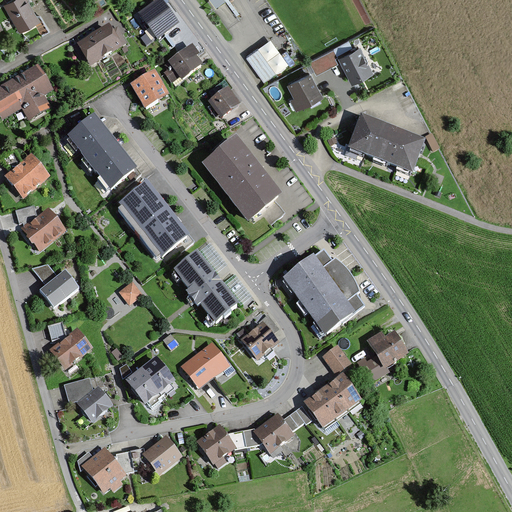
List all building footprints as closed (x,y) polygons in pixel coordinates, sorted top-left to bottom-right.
[(28,0),(10,0),(3,4),(20,32),(41,20),(28,0)] [(159,0),(138,16),(157,43),(179,27),(159,0)] [(109,27),(76,46),(89,69),(123,50),(122,48),(128,44),(119,28),(112,32),(109,27)] [(192,46),(168,64),(172,69),(165,74),(172,84),(179,79),(182,84),(204,67),(198,59),(200,57),(192,46)] [(359,46),(338,57),(352,84),(373,73),(359,46)] [(247,57),(265,82),(277,73),(259,48),(247,57)] [(330,52),(311,60),(316,73),(335,66),(330,52)] [(39,66),(0,89),(0,116),(3,121),(22,110),(29,123),(52,110),(45,98),(55,93),(39,66)] [(311,71),(287,83),(294,97),(290,99),(296,110),(324,96),(311,71)] [(155,74),(131,88),(146,111),(170,98),(155,74)] [(228,89),(208,104),(221,121),(241,106),(228,89)] [(138,174),(94,118),(66,139),(111,196),(138,174)] [(361,118),(348,151),(413,177),(426,144),(361,118)] [(284,200),(236,139),(200,167),(248,228),(263,216),(271,227),(286,215),(277,205),(284,200)] [(31,156),(4,178),(23,202),(50,180),(31,156)] [(190,240),(147,185),(118,208),(121,211),(118,213),(156,262),(160,259),(162,262),(190,240)] [(49,211),(22,233),(40,255),(67,233),(49,211)] [(210,245),(199,253),(216,275),(227,266),(210,245)] [(324,252),(283,282),(324,340),(356,318),(355,317),(366,310),(358,298),(360,296),(356,287),(354,282),(348,273),(343,268),(335,262),(333,263),(324,252)] [(239,309),(198,256),(174,274),(189,293),(186,295),(198,311),(201,308),(216,327),(239,309)] [(65,274),(40,294),(53,312),(79,292),(65,274)] [(235,276),(223,285),(241,308),(252,299),(235,276)] [(143,298),(134,287),(123,295),(132,306),(143,298)] [(272,337),(279,331),(268,316),(256,325),(259,329),(263,325),(272,337)] [(52,341),(66,338),(63,325),(49,328),(52,341)] [(259,329),(241,342),(258,364),(280,346),(272,337),(263,325),(259,329)] [(78,331),(49,353),(64,373),(93,351),(78,331)] [(388,370),(409,357),(395,334),(386,340),(382,334),(367,343),(376,358),(367,364),(364,359),(357,363),(371,386),(390,374),(388,370)] [(172,337),(165,342),(172,351),(179,346),(172,337)] [(212,344),(180,368),(199,392),(231,368),(212,344)] [(338,348),(322,359),(336,380),(353,369),(338,348)] [(157,359),(142,371),(161,395),(176,384),(157,359)] [(142,371),(126,383),(145,408),(161,395),(142,371)] [(343,377),(329,386),(348,413),(362,404),(343,377)] [(90,380),(64,387),(69,406),(77,404),(93,391),(90,380)] [(183,408),(195,399),(184,384),(161,402),(168,412),(183,408)] [(329,386),(317,395),(337,421),(348,413),(329,386)] [(98,388),(77,405),(92,425),(114,408),(98,388)] [(317,395),(303,405),(323,432),(337,421),(317,395)] [(302,408),(296,413),(305,425),(306,427),(312,423),(302,408)] [(296,413),(290,417),(299,429),(305,425),(296,413)] [(255,432),(253,434),(262,446),(270,457),(271,456),(274,460),(284,453),(281,449),(295,439),(278,416),(255,432)] [(290,417),(284,422),(293,434),(299,429),(290,417)] [(220,426),(195,444),(213,468),(215,467),(218,471),(227,464),(224,460),(237,450),(227,436),(220,426)] [(255,431),(243,433),(247,450),(260,447),(262,446),(253,434),(255,432),(255,431)] [(243,433),(227,436),(237,450),(238,451),(247,450),(243,433)] [(166,437),(142,456),(159,478),(184,459),(166,437)] [(89,453),(77,462),(81,473),(84,471),(103,494),(110,489),(113,493),(122,485),(120,482),(127,477),(104,449),(93,458),(89,453)] [(147,470),(143,451),(130,453),(134,473),(147,470)] [(115,457),(117,464),(126,476),(135,474),(134,473),(130,453),(115,457)]
